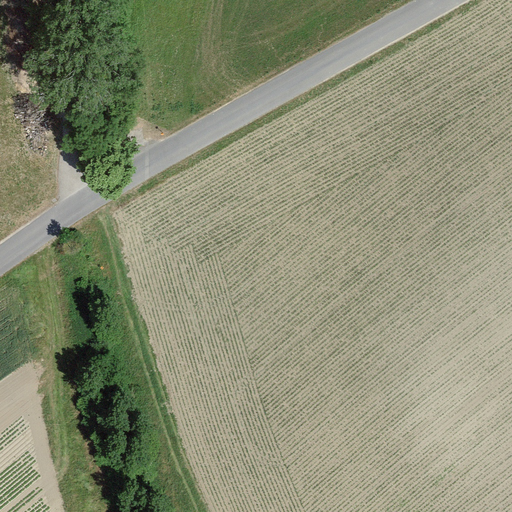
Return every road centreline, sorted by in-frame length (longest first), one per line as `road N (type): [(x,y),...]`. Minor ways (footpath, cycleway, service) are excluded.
road 1 (tertiary): [(0,264),(76,208),(442,0)]
road 2 (track): [(76,208),(64,0)]
